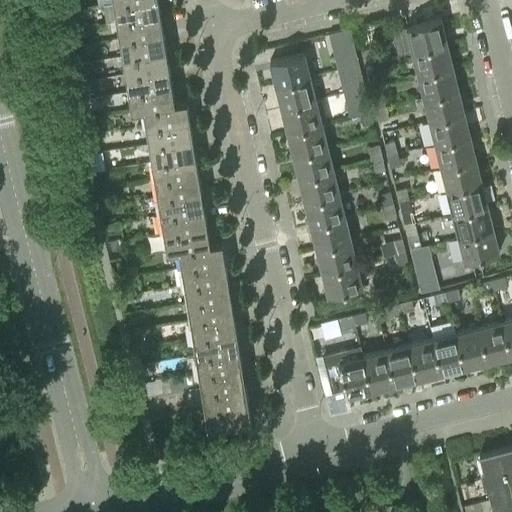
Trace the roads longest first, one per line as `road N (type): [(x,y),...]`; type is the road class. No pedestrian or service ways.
road 1 (residential): [(314,446),(213,27)]
road 2 (unclassified): [(91,503),(0,138)]
road 3 (residential): [(91,503),(314,446)]
road 4 (residential): [(314,446),(511,398)]
